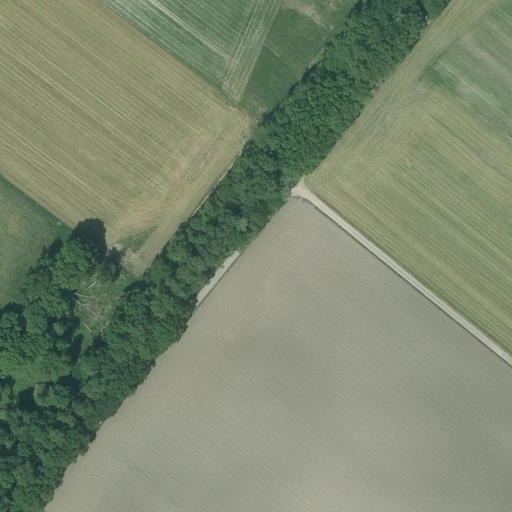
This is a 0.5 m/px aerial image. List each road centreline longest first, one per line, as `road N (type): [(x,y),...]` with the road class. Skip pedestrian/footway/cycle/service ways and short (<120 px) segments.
road 1 (track): [(511,364),(292,185),(27,511)]
road 2 (track): [(292,185),(444,0)]
